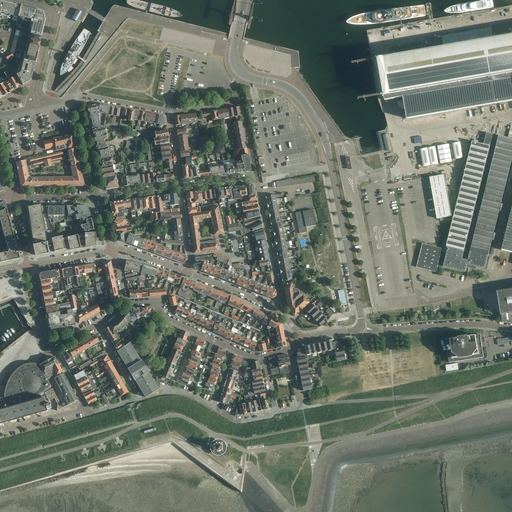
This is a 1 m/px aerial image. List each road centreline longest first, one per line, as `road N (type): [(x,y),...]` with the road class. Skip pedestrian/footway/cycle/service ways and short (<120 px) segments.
road 1 (residential): [(359,327),(323,134),(292,90),(239,70),(235,41)]
road 2 (residential): [(256,175),(240,103),(168,112)]
road 3 (unclassified): [(382,329),(511,328)]
road 4 (residential): [(37,108),(53,11),(28,0)]
road 5 (residential): [(276,310),(260,192)]
